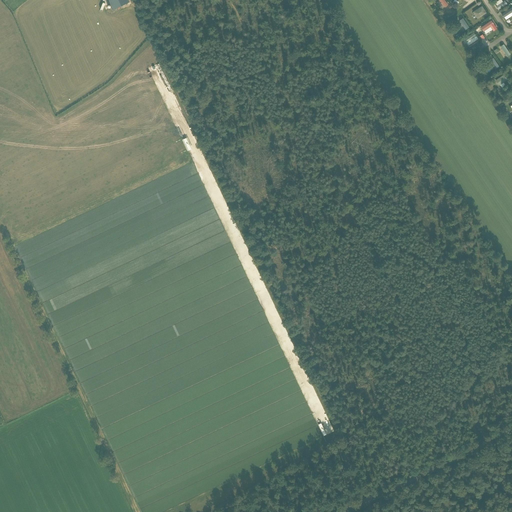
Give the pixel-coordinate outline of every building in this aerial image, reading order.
[(129,2),(128,0),(108,0),(113,10),(129,2)] [(508,5),(506,0),(503,1),(502,0),(499,0),(495,2),(498,9),(508,5)] [(473,11),(477,19),(487,13),(483,6),(473,11)] [(511,6),(502,14),(506,20),(511,15),(511,13),(511,12),(511,6)] [(465,30),(469,28),(464,18),(460,20),(465,30)] [(488,29),(490,31),(496,27),(491,20),(481,27),(484,32),(488,29)] [(474,33),(463,40),(466,43),(476,36),(474,33)] [(501,46),(508,57),(511,54),(504,44),(501,46)] [(494,58),(490,60),(496,69),(500,66),(494,58)] [(503,75),(495,80),(499,86),(507,80),(503,75)]
